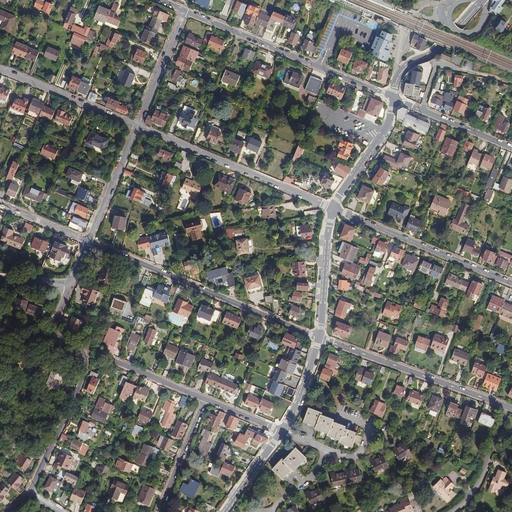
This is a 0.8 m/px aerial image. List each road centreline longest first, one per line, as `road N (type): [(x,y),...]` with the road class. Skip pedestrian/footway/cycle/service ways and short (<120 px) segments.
road 1 (residential): [(88,240),(318,338)]
road 2 (residential): [(68,286),(52,329),(82,351),(85,365),(29,491)]
road 3 (residential): [(395,98),(184,11)]
road 4 (residential): [(136,126),(333,208)]
road 5 (residential): [(507,407),(318,338)]
road 6 (residential): [(333,208),(511,283)]
road 7 (residential): [(136,126),(0,68)]
road 8 (tertiary): [(482,0),(438,47),(404,68),(395,98)]
road 9 (tertiary): [(333,208),(318,338)]
road 10 (tertiary): [(395,98),(386,128),(333,208)]
road 11 (residential): [(395,98),(511,148)]
road 12 (residential): [(184,11),(136,126)]
road 13 (residential): [(136,126),(88,240)]
road 14 (residential): [(205,399),(159,511)]
road 15 (residential): [(451,511),(481,476),(507,407)]
